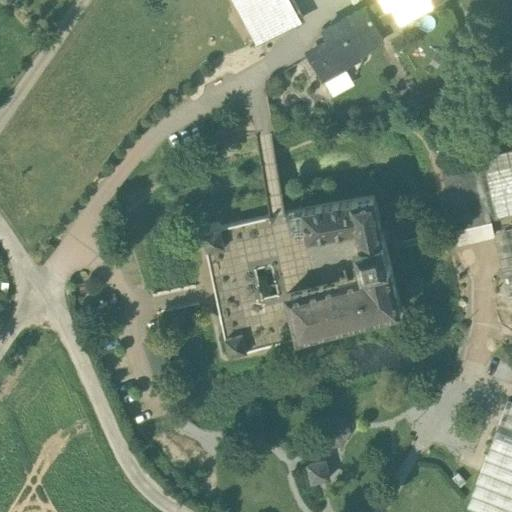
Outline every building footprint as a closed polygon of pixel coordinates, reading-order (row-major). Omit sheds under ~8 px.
[(235,0),(259,42),(298,21),(287,0),(235,0)] [(366,4),(323,27),(331,42),(310,53),(325,79),(326,79),(327,78),(324,74),(344,63),(345,62),(343,58),(383,36),(382,34),(377,23),(394,14),(398,12),(391,0),(377,0),(367,5),(366,4)] [(391,0),(398,12),(401,17),(431,0),(391,0)] [(352,78),(344,63),(324,74),(327,78),(326,79),(331,89),(335,90),(343,86),(344,83),(352,78)] [(438,150),(441,164),(468,158),(465,144),(438,150)] [(511,148),(477,157),(492,219),(511,214),(511,148)] [(492,219),(477,157),(477,156),(468,158),(441,164),(456,229),(492,220),(492,219)] [(373,195),(300,210),(309,251),(357,241),(361,261),(355,263),(357,271),(334,276),(335,279),(285,290),(294,334),(400,311),(373,195)] [(269,216),(223,226),(227,245),(209,249),(219,291),(225,326),(247,321),(252,345),(294,334),(285,290),(335,279),(334,276),(357,271),(355,263),(361,261),(357,241),(309,251),(300,210),(286,213),(278,214),(269,216)] [(223,226),(205,230),(209,249),(227,245),(223,226)] [(511,227),(505,229),(511,257),(511,267),(503,270),(509,295),(511,294),(511,227)] [(511,267),(511,257),(505,229),(493,232),(503,270),(511,267)] [(252,345),(247,321),(225,326),(230,349),(252,345)] [(511,511),(511,400),(507,398),(466,507),(479,511),(511,511)] [(343,417),(327,415),(316,430),(326,444),(343,444),(351,430),(343,417)] [(326,458),(306,463),(311,482),(331,477),(326,458)]
